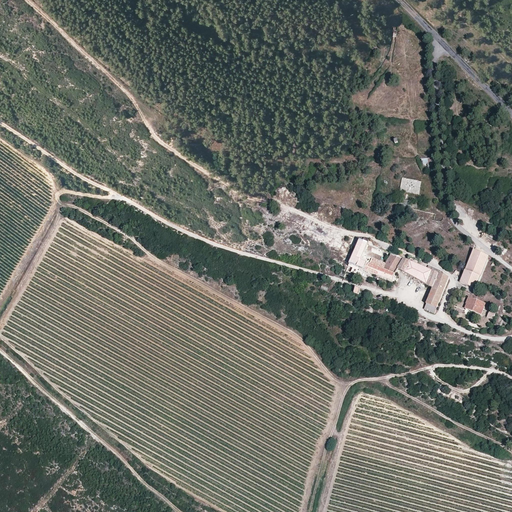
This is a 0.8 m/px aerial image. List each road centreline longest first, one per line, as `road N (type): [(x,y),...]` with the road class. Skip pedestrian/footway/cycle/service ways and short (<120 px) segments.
road 1 (track): [(0,121),(86,180),(202,239),(398,296)]
road 2 (track): [(511,377),(443,364),(355,380),(327,442),(310,511)]
road 3 (track): [(178,511),(0,349)]
road 4 (tertiary): [(511,113),(399,0)]
